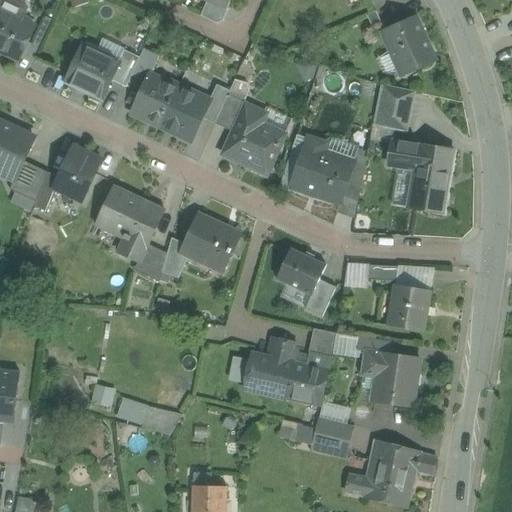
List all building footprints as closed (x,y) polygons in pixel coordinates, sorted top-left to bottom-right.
[(28,14),(32,0),(7,0),(5,6),(28,14)] [(87,0),(68,0),(72,12),(89,6),(87,0)] [(201,0),(208,2),(224,9),(227,0),(201,0)] [(224,9),(208,2),(201,17),(216,25),(223,22),(228,11),(224,9)] [(0,11),(0,51),(19,61),(34,28),(33,27),(32,22),(23,17),(18,21),(0,11)] [(416,19),(384,33),(392,50),(391,51),(402,77),(420,68),(417,62),(419,61),(432,55),(416,19)] [(98,53),(83,46),(66,82),(103,100),(112,81),(119,66),(118,65),(97,55),(98,53)] [(140,58),(128,83),(144,90),(150,76),(151,76),(159,57),(144,50),(140,58)] [(118,65),(119,66),(112,81),(126,88),(128,83),(140,58),(124,51),(118,65)] [(323,57),(308,51),(305,59),(320,64),(323,57)] [(151,76),(150,76),(144,90),(141,95),(133,114),(134,118),(143,122),(148,121),(161,127),(180,86),(165,78),(161,81),(151,76)] [(315,79),(304,76),(300,87),(311,91),(315,79)] [(342,82),(326,77),(321,94),(336,99),(342,82)] [(211,100),(180,86),(161,127),(175,133),(173,136),(191,144),(211,100)] [(379,113),(406,119),(407,118),(412,93),(385,87),(379,113)] [(246,104),(228,96),(215,124),(233,132),(245,105),(246,104)] [(265,115),(245,105),(233,132),(223,155),(266,175),(284,135),(261,124),(265,115)] [(261,124),(284,135),(290,123),(267,113),(265,115),(261,124)] [(406,119),(379,113),(378,119),(387,121),(386,127),(399,130),(406,132),(409,119),(407,118),(406,119)] [(397,143),(399,130),(386,127),(387,121),(378,119),(372,144),(392,148),(393,142),(397,143)] [(34,138),(0,122),(0,173),(14,181),(15,180),(23,162),(34,138)] [(352,162),(324,152),(327,144),(309,137),(304,151),(291,186),(303,191),(304,188),(338,201),(342,192),(352,162)] [(397,143),(393,142),(392,148),(389,167),(394,168),(388,205),(444,214),(454,152),(397,143)] [(102,161),(74,148),(59,179),(54,190),(58,192),(82,203),(102,161)] [(295,148),(282,183),(291,186),(304,151),(295,148)] [(352,162),(342,192),(359,198),(367,158),(355,154),(352,162)] [(23,162),(15,180),(20,182),(28,164),(23,162)] [(49,174),(28,164),(20,182),(15,193),(37,203),(49,174)] [(37,203),(35,207),(48,212),(58,192),(54,190),(59,179),(49,174),(37,203)] [(162,212),(116,190),(117,188),(115,187),(96,228),(97,228),(99,224),(126,237),(125,239),(126,240),(119,254),(139,263),(140,263),(148,245),(165,210),(164,210),(162,212)] [(359,198),(342,192),(338,201),(335,210),(355,218),(359,198)] [(239,237),(199,218),(186,245),(181,256),(188,259),(191,253),(208,261),(207,264),(223,272),(239,237)] [(186,245),(173,239),(168,255),(163,274),(170,276),(179,279),(188,259),(181,256),(186,245)] [(148,245),(140,263),(139,263),(134,272),(160,284),(163,274),(168,255),(148,245)] [(326,267),(291,250),(277,280),(312,297),(320,281),(326,267)] [(369,288),(370,280),(370,266),(347,265),(347,287),(369,288)] [(397,281),(395,286),(431,292),(435,267),(399,265),(399,268),(397,281)] [(399,268),(370,266),(370,280),(397,281),(399,268)] [(170,276),(163,274),(160,284),(167,286),(170,276)] [(320,281),(312,297),(306,310),(323,318),(336,289),(320,281)] [(431,292),(395,286),(389,326),(424,331),(431,292)] [(309,353),(330,358),(329,359),(333,360),(337,335),(314,330),(309,353)] [(395,344),(360,338),(358,351),(367,353),(367,352),(393,356),(395,344)] [(295,346),(274,341),(269,360),(291,364),(293,353),(295,346)] [(393,356),(367,352),(367,353),(363,375),(376,377),(372,401),(413,408),(420,361),(393,356)] [(309,360),(298,358),(299,354),(293,353),(291,364),(293,365),(286,398),(320,406),(329,359),(330,358),(309,353),(309,354),(310,355),(309,360)] [(269,360),(254,356),(246,391),(286,401),(286,398),(293,365),(291,364),(269,360)] [(0,423),(14,425),(20,373),(0,370),(0,423)] [(93,377),(81,374),(79,382),(91,385),(93,377)] [(110,391),(95,388),(91,403),(106,407),(110,391)] [(149,406),(132,401),(125,424),(143,429),(149,406)] [(184,415),(149,406),(143,429),(171,437),(184,415)] [(352,427),(319,419),(317,431),(313,446),(312,448),(345,457),(352,427)] [(317,431),(302,428),(298,442),(313,446),(317,431)] [(214,431),(198,430),(197,440),(213,441),(214,431)] [(437,458),(375,443),(367,480),(363,497),(406,508),(416,473),(433,477),(437,458)] [(196,476),(195,486),(211,487),(212,477),(196,476)] [(367,480),(352,476),(348,494),(363,497),(367,480)] [(211,487),(195,486),(194,511),(226,511),(227,487),(211,487)] [(17,500),(14,511),(39,511),(41,504),(17,500)]
